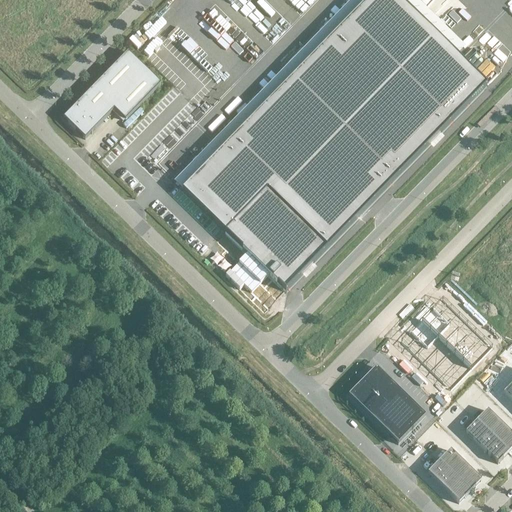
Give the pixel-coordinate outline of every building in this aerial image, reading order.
[(285,293),(487,87),(457,58),(398,0),(369,0),(182,192),(225,235),(285,293)] [(128,54),(75,108),(75,107),(74,108),(75,108),(63,120),(85,141),(91,135),(92,135),(91,134),(114,112),(125,123),(161,86),(128,54)] [(511,230),(502,240),(511,249),(511,230)] [(511,249),(502,240),(492,251),(496,255),(501,250),(511,260),(511,281),(507,288),(511,292),(511,249)] [(470,274),(459,285),(511,335),(511,333),(511,292),(507,288),(490,305),(468,284),(474,278),(470,274)] [(442,301),(421,322),(471,371),(492,350),(442,301)] [(421,322),(400,344),(450,392),(471,371),(421,322)] [(375,369),(348,397),(398,446),(425,418),(375,369)] [(511,386),(503,395),(511,403),(511,386)] [(511,436),(487,412),(476,423),(508,454),(511,450),(511,436)] [(497,465),(508,454),(476,423),(465,434),(497,465)] [(482,481),(451,451),(440,462),(471,492),(482,481)] [(471,492),(440,462),(429,474),(460,504),(471,492)]
